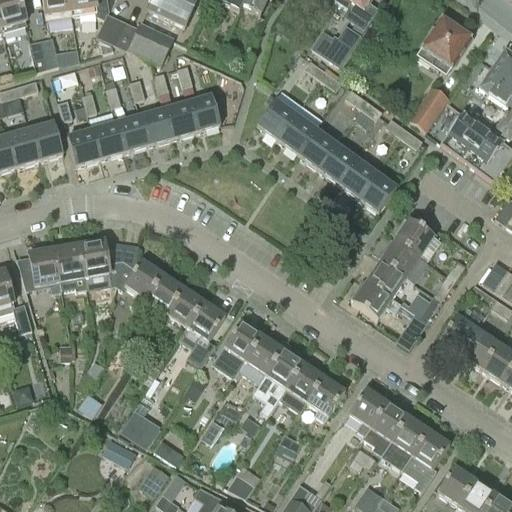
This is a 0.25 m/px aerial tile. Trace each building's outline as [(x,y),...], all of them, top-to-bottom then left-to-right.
[(17,0),(0,0),(0,32),(1,38),(26,30),(17,0)] [(42,0),(46,24),(71,20),(67,0),(42,0)] [(67,0),(71,20),(95,17),(96,21),(104,24),(106,19),(108,15),(105,0),(67,0)] [(153,0),(147,14),(184,32),(199,0),(153,0)] [(239,18),(241,12),(241,10),(245,0),(222,0),(218,8),(239,18)] [(259,21),(269,0),(245,0),(241,10),(241,12),(259,21)] [(349,25),(363,34),(377,14),(367,7),(370,3),(369,3),(371,0),(335,0),(333,4),(354,18),(349,25)] [(113,51),(113,50),(159,71),(172,44),(140,29),(137,34),(106,19),(104,24),(96,42),(97,42),(97,44),(113,51)] [(446,24),(443,25),(440,23),(421,51),(422,51),(416,60),(445,79),(469,43),(452,31),(452,28),(446,24)] [(323,37),(312,53),(338,71),(359,40),(346,32),(336,46),(323,37)] [(41,45),(47,74),(58,71),(52,43),(41,45)] [(47,74),(41,45),(29,48),(35,77),(47,74)] [(476,95),(498,110),(511,90),(511,60),(503,55),(476,95)] [(473,84),(483,69),(476,65),(466,79),(473,84)] [(304,74),(320,86),(326,77),(310,66),(304,74)] [(341,79),(362,94),(368,87),(358,80),(359,79),(347,71),(341,79)] [(186,72),(176,75),(181,93),(191,90),(186,72)] [(326,77),(320,86),(335,96),(341,88),(326,77)] [(162,79),(153,81),(158,100),(167,97),(162,79)] [(138,85),(129,88),(134,106),(143,104),(138,85)] [(16,92),(18,101),(38,96),(35,86),(16,92)] [(511,139),(511,90),(498,110),(506,115),(491,136),(507,147),(511,139)] [(18,101),(16,92),(0,96),(0,103),(1,107),(3,106),(18,101)] [(105,95),(110,113),(120,110),(115,92),(105,95)] [(447,104),(430,93),(408,126),(424,137),(435,121),(447,104)] [(360,115),(367,106),(350,94),(344,103),(360,115)] [(90,99),(81,102),(86,121),(96,118),(90,99)] [(210,101),(186,108),(194,138),(219,131),(210,101)] [(277,145),(295,120),(276,103),(256,130),(277,145)] [(66,106),(56,108),(61,127),(71,124),(66,106)] [(367,106),(360,115),(375,125),(381,117),(367,106)] [(170,145),(194,138),(186,108),(162,115),(170,145)] [(147,151),(170,145),(162,115),(138,122),(147,151)] [(461,119),(438,150),(479,180),(502,149),(462,120),(462,119),(461,119)] [(277,145),(297,160),(315,135),(295,120),(277,145)] [(123,158),(147,151),(138,122),(114,128),(123,158)] [(400,144),(407,135),(391,124),(384,132),(400,144)] [(28,135),(37,167),(62,160),(52,128),(28,135)] [(99,165),(123,158),(114,128),(90,135),(99,165)] [(13,174),(37,167),(28,135),(4,141),(13,174)] [(99,165),(90,135),(66,142),(74,172),(99,165)] [(297,160),(316,174),(335,150),(315,135),(297,160)] [(407,135),(400,144),(415,154),(421,146),(407,135)] [(0,177),(13,174),(4,141),(0,142),(0,177)] [(511,156),(502,149),(479,180),(491,189),(511,160),(511,156)] [(316,174),(336,189),(354,164),(335,150),(316,174)] [(336,189),(356,203),(374,179),(354,164),(336,189)] [(395,194),(374,179),(356,203),(377,219),(395,194)] [(504,230),(511,218),(511,206),(507,203),(494,224),(504,230)] [(425,268),(432,257),(439,247),(432,243),(433,242),(429,239),(433,233),(417,223),(413,229),(407,225),(401,234),(396,234),(392,240),(394,244),(393,245),(425,268)] [(380,265),(379,266),(411,288),(413,289),(427,270),(424,268),(425,268),(393,245),(387,255),(383,255),(378,261),(380,265)] [(100,295),(114,292),(122,266),(107,269),(106,264),(103,246),(78,250),(79,255),(84,284),(97,281),(100,295)] [(85,297),(83,284),(84,284),(79,255),(78,250),(54,254),(61,296),(74,294),(74,299),(85,297)] [(60,296),(61,296),(54,254),(29,259),(32,279),(21,280),(26,296),(49,292),(50,299),(60,298),(60,296)] [(456,265),(445,282),(453,288),(464,271),(456,265)] [(122,266),(114,292),(117,294),(122,297),(125,292),(136,299),(128,311),(137,317),(145,305),(146,306),(163,280),(141,266),(135,275),(122,266)] [(379,266),(365,287),(396,308),(411,288),(379,266)] [(493,296),(506,276),(496,269),(483,289),(493,296)] [(13,313),(12,309),(13,309),(4,276),(0,277),(0,321),(12,318),(11,314),(13,314),(13,313)] [(493,296),(503,302),(511,287),(511,280),(506,276),(493,296)] [(183,294),(163,280),(146,306),(166,320),(183,294)] [(445,282),(442,280),(435,290),(438,293),(435,297),(443,303),(453,288),(445,282)] [(352,306),(351,308),(377,325),(385,313),(393,319),(399,311),(396,309),(396,308),(365,287),(360,294),(356,294),(350,302),(352,306)] [(511,287),(503,302),(511,308),(511,287)] [(166,320),(186,333),(203,307),(183,294),(166,320)] [(490,313),(491,314),(497,306),(479,294),(474,303),(490,313)] [(511,315),(497,306),(491,314),(507,325),(511,316),(511,315)] [(191,356),(200,342),(207,347),(224,322),(203,307),(186,333),(176,346),(191,356)] [(428,307),(418,323),(426,329),(437,313),(428,307)] [(31,336),(24,310),(13,313),(13,314),(21,339),(31,336)] [(465,322),(458,317),(438,347),(460,361),(477,335),(462,326),(465,322)] [(426,329),(418,323),(413,320),(399,341),(412,350),(426,329)] [(240,328),(223,353),(212,369),(233,384),(238,377),(261,342),(240,328)] [(460,361),(480,375),(497,349),(477,335),(460,361)] [(281,355),(261,342),(238,377),(258,390),(281,355)] [(480,375),(501,389),(511,371),(511,358),(497,349),(480,375)] [(271,415),(273,411),(278,405),(302,370),(281,355),(258,390),(256,393),(267,401),(262,409),(271,415)] [(154,384),(159,375),(141,366),(136,376),(154,384)] [(84,378),(94,385),(102,373),(92,367),(84,378)] [(299,419),(305,409),(322,383),(302,370),(278,405),(299,419)] [(511,371),(501,389),(511,396),(511,371)] [(84,400),(94,385),(84,378),(74,393),(84,400)] [(305,409),(316,417),(313,422),(323,428),(326,423),(344,398),(334,391),(336,388),(325,381),(323,384),(322,383),(305,409)] [(355,437),(363,442),(364,443),(386,409),(363,394),(346,419),(360,428),(355,437)] [(101,410),(86,400),(76,415),(91,425),(101,410)] [(390,447),(390,448),(393,445),(407,423),(406,422),(396,415),(396,411),(390,407),(386,409),(364,443),(363,442),(362,444),(361,445),(373,453),(370,456),(380,462),(383,457),(390,447)] [(219,418),(235,426),(240,418),(223,409),(219,418)] [(131,419),(120,437),(144,452),(156,434),(131,419)] [(390,448),(409,460),(411,461),(427,436),(407,423),(393,445),(390,448)] [(447,449),(427,436),(411,461),(409,460),(399,476),(415,486),(411,492),(419,498),(434,476),(430,474),(447,449)] [(301,450),(282,440),(278,449),(297,459),(301,450)] [(173,454),(166,465),(174,471),(182,460),(173,454)] [(151,504),(167,482),(152,471),(136,494),(151,504)] [(434,497),(455,511),(456,511),(464,501),(474,486),(451,471),(434,497)] [(235,481),(225,496),(244,506),(253,492),(235,481)] [(486,511),(494,500),(474,486),(464,501),(456,511),(486,511)] [(161,501),(169,506),(176,496),(169,490),(161,501)] [(359,500),(377,511),(382,503),(365,492),(359,500)] [(203,511),(202,511),(233,511),(198,493),(192,503),(203,511)] [(511,511),(494,500),(486,511),(511,511)] [(164,511),(169,506),(161,501),(154,511),(155,511),(164,511)] [(395,511),(382,503),(377,511),(395,511)]
